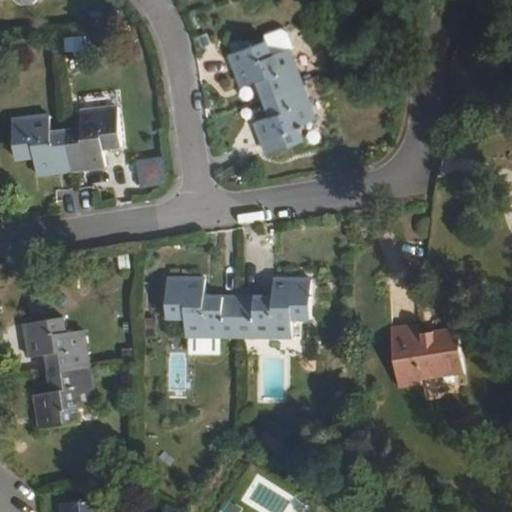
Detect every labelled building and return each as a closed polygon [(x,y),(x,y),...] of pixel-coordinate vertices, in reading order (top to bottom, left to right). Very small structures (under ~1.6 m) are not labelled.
[(0,0),(0,2),(8,8),(13,0),(14,0),(26,9),(39,7),(44,0),(0,0)] [(279,106),(316,95),(302,49),(284,54),(280,41),(241,52),(252,90),(272,85),(279,106)] [(326,126),(316,95),(279,106),(285,122),(265,129),(274,159),(314,148),(309,132),(326,126)] [(88,138),(70,140),(75,183),(110,178),(108,160),(128,157),(124,118),(87,122),(88,138)] [(75,183),(70,140),(54,143),(52,126),(16,130),(21,170),(41,169),(43,188),(75,183)] [(138,162),(143,189),(167,184),(162,157),(138,162)] [(245,343),(246,306),(208,305),(209,285),(175,284),(173,321),(191,323),(191,340),(245,343)] [(277,307),(246,306),(245,343),(294,345),(296,325),(315,325),(317,291),(279,288),(277,307)] [(49,364),(51,383),(89,377),(84,337),(64,338),(62,328),(24,332),(27,366),(49,364)] [(427,337),(396,340),(402,401),(423,400),(423,395),(470,389),(466,343),(428,346),(427,337)] [(89,377),(51,383),(53,403),(34,406),(37,439),(76,433),(74,414),(94,411),(89,377)]
